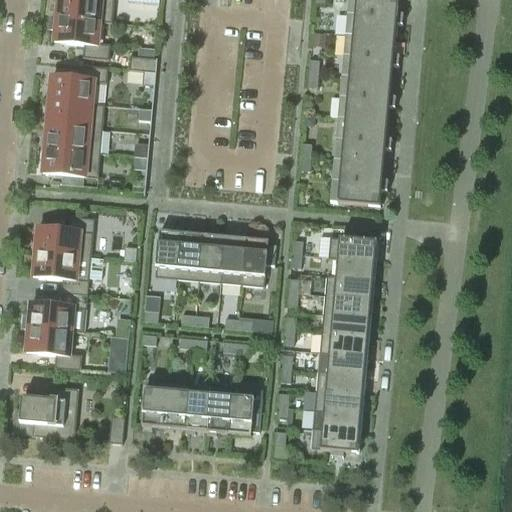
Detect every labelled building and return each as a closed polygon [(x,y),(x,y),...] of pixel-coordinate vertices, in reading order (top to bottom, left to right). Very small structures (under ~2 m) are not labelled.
[(112,26),(115,1),(107,0),(58,0),(57,20),(100,24),(100,25),(112,26)] [(325,0),(315,0),(315,7),(324,8),(325,0)] [(399,0),(397,0),(356,0),(353,39),(395,43),(397,28),(402,28),(403,17),(398,17),(399,0)] [(98,47),(100,25),(100,24),(57,20),(51,20),(50,31),(56,32),(54,45),(84,48),(83,61),(109,63),(110,48),(98,47)] [(394,58),(395,43),(353,39),(349,80),(392,84),(393,69),(398,69),(399,59),(394,58)] [(155,76),(156,62),(131,60),(130,73),(144,75),(155,76)] [(310,63),(308,77),(318,78),(319,64),(310,63)] [(107,87),(108,71),(82,69),(81,82),(51,79),(49,105),(92,109),(93,107),(95,86),(107,87)] [(154,90),(155,76),(144,75),(143,89),(154,90)] [(318,78),(308,77),(307,90),(317,91),(318,78)] [(390,100),(392,84),(349,80),(345,122),(388,126),(389,110),(395,111),(396,100),(390,100)] [(102,132),(105,108),(93,107),(92,109),(49,105),(47,127),(102,132)] [(149,124),(150,114),(138,113),(137,123),(149,124)] [(386,142),(388,126),(345,122),(341,164),(384,168),(385,153),(391,153),(392,142),(386,142)] [(100,157),(102,132),(47,127),(45,152),(100,157)] [(312,148),(302,147),(301,160),(311,161),(312,148)] [(98,182),(100,157),(45,152),(42,177),(84,180),(84,181),(98,182)] [(311,161),(301,160),(300,174),(309,175),(311,161)] [(383,183),(384,168),(341,164),(337,207),(380,211),(382,194),(387,194),(388,184),(383,183)] [(37,231),(35,256),(91,261),(94,223),(68,220),(67,234),(37,231)] [(155,281),(177,283),(182,236),(159,234),(155,281)] [(203,238),(182,236),(177,283),(199,285),(203,238)] [(225,240),(203,238),(199,285),(220,287),(225,240)] [(246,242),(225,240),(220,287),(222,287),(222,277),(242,279),(241,288),(242,289),(246,242)] [(320,240),(318,260),(328,261),(375,265),(377,250),(377,245),(320,240)] [(269,244),(246,242),(242,289),(264,291),(266,268),(274,269),(275,257),(268,256),(269,244)] [(303,245),(293,244),(292,257),(302,258),(303,245)] [(137,251),(125,250),(124,264),(136,265),(137,251)] [(35,256),(33,280),(63,283),(62,296),(88,298),(89,282),(101,283),(103,262),(91,261),(35,256)] [(302,258),(292,257),(291,271),(301,272),(302,258)] [(327,279),(326,280),(375,284),(377,265),(375,265),(328,261),(328,262),(338,263),(336,280),(327,279)] [(326,280),(325,299),(373,303),(375,284),(326,280)] [(300,283),(290,282),(288,296),(298,297),(300,283)] [(24,320),(23,331),(28,331),(72,335),(84,336),(88,298),(62,296),(60,309),(31,307),(30,320),(24,320)] [(298,297),(288,296),(287,309),(297,310),(298,297)] [(325,299),(323,318),(371,323),(373,303),(325,299)] [(144,324),(158,326),(159,315),(145,314),(144,324)] [(181,328),(195,329),(196,319),(182,318),(181,328)] [(323,318),(321,337),(370,341),(371,323),(323,318)] [(209,320),(196,319),(195,329),(208,330),(209,320)] [(296,321),(286,320),(285,334),(295,335),(296,321)] [(131,322),(117,321),(115,338),(129,339),(131,322)] [(224,332),(238,333),(239,323),(225,322),(224,332)] [(252,324),(239,323),(238,333),(252,334),(252,324)] [(28,331),(26,356),(56,359),(55,372),(81,374),(82,359),(70,358),(72,335),(28,331)] [(295,335),(285,334),(284,347),(294,348),(295,335)] [(321,337),(319,356),(367,361),(368,361),(370,341),(321,337)] [(156,349),(157,339),(143,338),(142,348),(156,349)] [(179,351),(193,352),(194,342),(180,341),(179,351)] [(207,344),(194,342),(193,352),(206,354),(207,344)] [(222,355),(236,357),(237,346),(223,345),(222,355)] [(250,348),(237,346),(236,357),(249,358),(250,348)] [(319,356),(318,375),(365,380),(367,361),(319,356)] [(293,359),(283,358),(281,372),(292,373),(293,359)] [(292,373),(281,372),(280,386),(290,387),(292,373)] [(318,375),(316,395),(365,399),(366,380),(365,380),(318,375)] [(146,383),(142,429),(143,429),(152,430),(164,431),(168,385),(146,383)] [(168,385),(164,431),(173,432),(186,433),(190,387),(168,385)] [(190,387),(186,433),(195,434),(207,435),(210,398),(211,389),(210,389),(210,398),(190,397),(191,387),(190,387)] [(210,398),(207,435),(216,436),(228,437),(233,391),(232,391),(211,389),(210,398)] [(79,392),(53,390),(52,403),(22,401),(21,414),(15,414),(13,436),(32,438),(32,440),(74,443),(79,392)] [(233,391),(228,437),(251,439),(252,428),(260,428),(263,394),(233,391)] [(316,395),(314,414),(363,418),(365,399),(316,395)] [(289,398),(279,397),(278,410),(288,411),(289,398)] [(288,411),(278,410),(277,424),(287,425),(288,411)] [(314,414),(313,433),(322,434),(361,437),(363,418),(314,414)] [(122,448),(125,421),(111,420),(109,447),(115,447),(122,448)] [(313,433),(311,453),(320,454),(332,455),(331,460),(343,461),(343,456),(356,457),(356,458),(359,458),(361,437),(322,434),(313,433)] [(286,436),(276,435),(275,449),(285,450),(286,436)]
